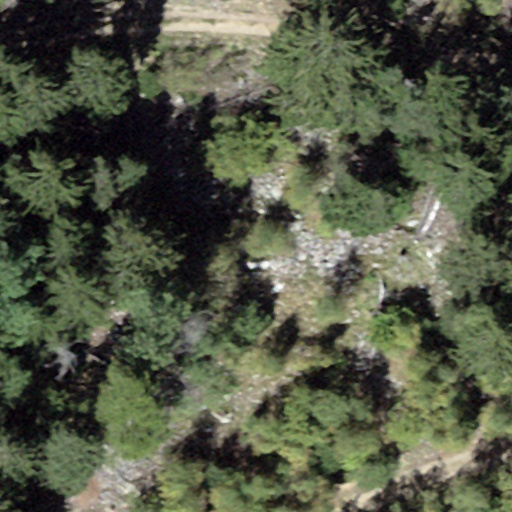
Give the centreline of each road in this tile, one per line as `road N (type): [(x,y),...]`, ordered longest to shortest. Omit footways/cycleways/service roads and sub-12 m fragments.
road 1 (track): [(511,30),(489,20),(0,32)]
road 2 (track): [(357,511),(511,448)]
